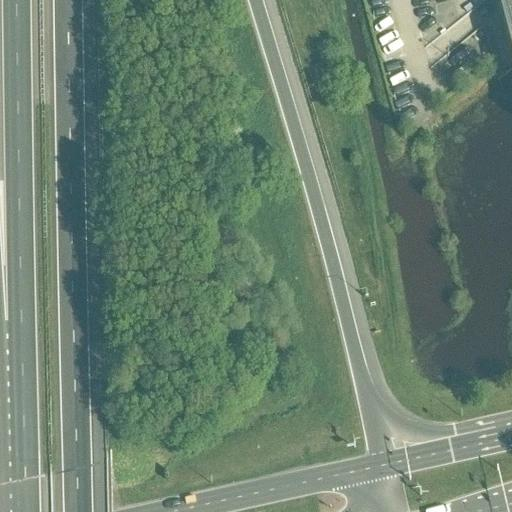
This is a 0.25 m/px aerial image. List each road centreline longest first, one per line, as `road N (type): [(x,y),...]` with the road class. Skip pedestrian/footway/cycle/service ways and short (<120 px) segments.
road 1 (motorway): [(78,511),(67,0)]
road 2 (motorway): [(385,467),(254,0)]
road 3 (motorway): [(16,0),(21,327)]
road 4 (primary): [(385,467),(182,511)]
road 5 (unknown): [(387,0),(411,85),(424,96),(442,95),(493,54)]
road 6 (motorway): [(21,327),(25,511)]
road 7 (primary): [(511,439),(385,467)]
